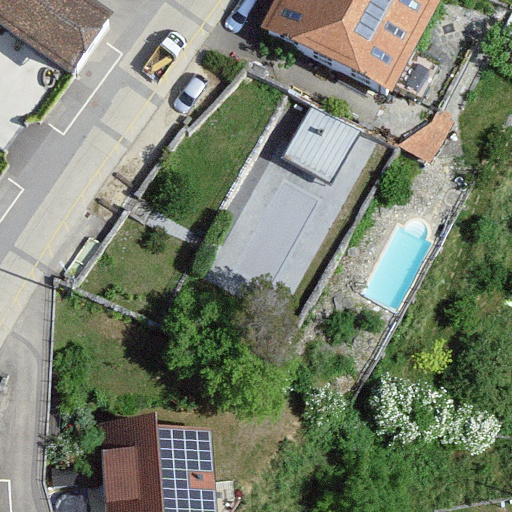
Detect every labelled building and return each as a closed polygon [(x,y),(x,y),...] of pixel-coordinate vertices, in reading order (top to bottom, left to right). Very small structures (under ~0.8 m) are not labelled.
[(23,0),(0,0),(0,38),(10,22),(23,0)] [(23,0),(10,22),(111,85),(147,27),(102,0),(23,0)] [(511,33),(511,0),(324,0),(299,49),(461,132),(511,33)] [(317,99),(288,153),(337,180),(366,126),(317,99)] [(250,511),(244,436),(115,448),(120,511),(250,511)]
